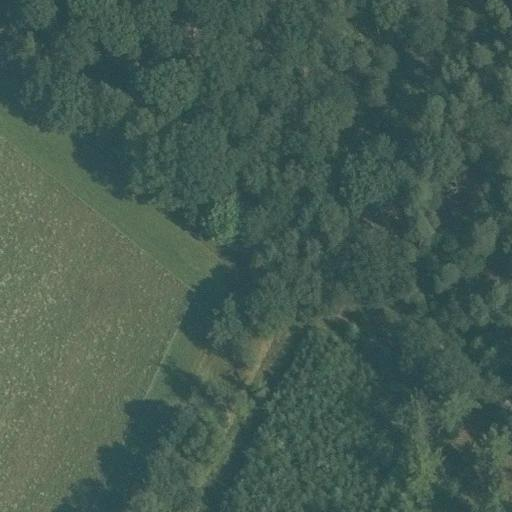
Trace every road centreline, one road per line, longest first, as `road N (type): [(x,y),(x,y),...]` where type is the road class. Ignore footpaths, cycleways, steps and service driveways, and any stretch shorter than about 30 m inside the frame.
road 1 (unknown): [(511,403),(293,254),(259,253),(0,47)]
road 2 (track): [(493,0),(313,230)]
road 3 (track): [(259,253),(137,511)]
